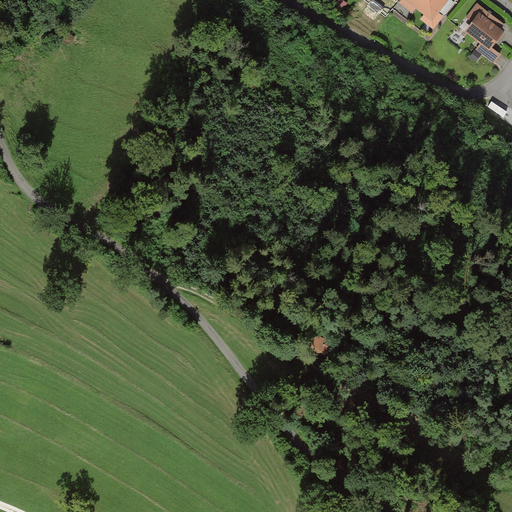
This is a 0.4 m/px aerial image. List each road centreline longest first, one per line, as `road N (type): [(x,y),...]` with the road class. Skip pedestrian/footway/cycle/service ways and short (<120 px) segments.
road 1 (residential): [(0,147),(31,196),(161,282),(198,319),(346,511)]
road 2 (track): [(161,282),(195,291),(362,388),(505,404)]
road 3 (residential): [(482,92),(434,80),(277,0)]
